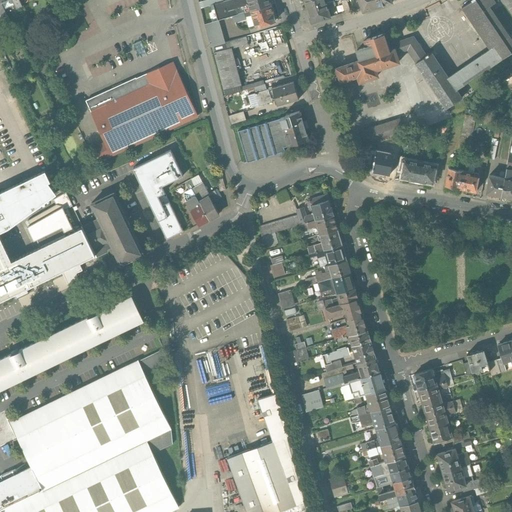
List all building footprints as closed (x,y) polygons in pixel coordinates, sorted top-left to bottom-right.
[(12,0),(16,9),(21,6),(18,0),(12,0)] [(267,0),(224,0),(222,1),(213,4),(217,20),(232,16),(242,13),(269,5),(267,0)] [(305,0),(307,8),(326,3),(324,0),(305,0)] [(343,0),(336,0),(326,3),(327,7),(333,5),(333,6),(339,4),(341,10),(346,9),(343,0)] [(359,0),(364,12),(378,8),(374,0),(359,0)] [(471,0),(472,1),(463,7),(491,49),(490,50),(498,62),(511,52),(511,42),(489,8),(496,3),(493,0),(471,0)] [(326,3),(307,8),(311,22),(330,17),(327,7),(326,3)] [(269,5),(242,13),(244,17),(251,15),(255,27),(274,21),(269,5)] [(242,13),(232,16),(234,22),(244,19),(244,17),(242,13)] [(14,30),(6,14),(0,17),(8,33),(14,30)] [(217,20),(204,24),(210,47),(224,43),(217,20)] [(384,34),(365,40),(367,47),(357,50),(360,60),(336,68),(338,75),(341,82),(358,76),(360,82),(378,76),(376,70),(399,62),(395,49),(390,51),(384,34)] [(452,82),(432,51),(428,54),(427,52),(424,54),(412,37),(407,39),(420,59),(414,63),(444,109),(462,97),(456,89),(452,82)] [(231,48),(213,52),(218,71),(236,66),(231,48)] [(148,84),(146,85),(142,77),(113,90),(117,98),(91,110),(107,146),(96,150),(100,160),(197,116),(173,63),(145,76),(148,84)] [(480,64),(452,82),(456,89),(484,70),(480,64)] [(236,66),(218,71),(223,90),(241,85),(236,66)] [(511,73),(509,69),(498,76),(503,83),(511,76),(511,73)] [(293,82),(254,93),(258,106),(276,101),(277,105),(299,99),(293,82)] [(285,116),(237,131),(246,162),(284,151),(283,147),(307,140),(303,126),(299,111),(285,115),(285,116)] [(245,113),(229,118),(232,127),(247,123),(245,113)] [(393,121),(360,127),(363,140),(395,134),(393,121)] [(422,129),(412,132),(413,138),(424,135),(422,129)] [(395,145),(393,155),(392,162),(398,164),(401,146),(395,145)] [(498,146),(491,145),(488,158),(495,160),(498,146)] [(169,150),(135,165),(169,238),(185,230),(166,189),(162,191),(159,184),(180,174),(169,150)] [(377,154),(371,153),(368,169),(373,170),(373,172),(390,175),(392,162),(393,155),(377,152),(377,154)] [(511,155),(509,154),(504,178),(501,197),(511,198),(511,155)] [(421,162),(405,159),(402,175),(418,178),(421,162)] [(435,165),(421,162),(418,178),(433,181),(435,168),(434,168),(435,165)] [(463,171),(448,168),(445,186),(460,189),(463,171)] [(0,231),(14,225),(57,193),(45,169),(0,190),(0,231)] [(479,174),(463,171),(460,189),(476,192),(479,174)] [(504,178),(489,176),(486,194),(501,197),(504,178)] [(192,179),(185,183),(189,190),(192,189),(195,187),(192,179)] [(223,179),(217,180),(220,192),(226,190),(223,179)] [(209,194),(202,183),(195,187),(192,189),(196,196),(209,219),(219,214),(213,203),(219,199),(214,191),(209,194)] [(196,196),(192,189),(189,190),(184,193),(184,198),(199,225),(209,219),(196,196)] [(286,189),(277,193),(281,203),(291,199),(286,189)] [(56,205),(28,221),(30,225),(27,227),(34,241),(37,239),(40,247),(74,231),(70,223),(73,222),(67,209),(73,206),(66,192),(53,200),(56,205)] [(128,221),(114,192),(92,203),(99,219),(82,227),(97,257),(108,252),(107,250),(113,247),(121,264),(143,254),(130,226),(130,225),(128,221)] [(323,196),(307,200),(309,208),(312,208),(313,212),(311,214),(305,216),(299,218),(301,224),(333,215),(329,200),(325,201),(323,196)] [(303,207),(296,210),(298,215),(299,218),(305,216),(303,207)] [(298,215),(259,226),(261,236),(301,224),(299,218),(298,215)] [(301,224),(302,230),(317,226),(320,234),(337,229),(333,215),(301,224)] [(40,247),(0,265),(0,303),(68,270),(97,257),(82,227),(74,231),(40,247)] [(320,234),(318,235),(319,241),(321,240),(322,244),(308,248),(310,254),(342,244),(337,229),(320,234)] [(342,244),(310,254),(311,258),(318,256),(321,266),(319,267),(319,268),(329,265),(346,260),(342,244)] [(346,260),(329,265),(331,272),(323,275),(322,272),(319,273),(318,270),(315,271),(317,277),(319,282),(350,272),(346,260)] [(284,267),(275,270),(276,275),(286,272),(284,267)] [(319,282),(317,282),(320,292),(331,289),(332,295),(337,294),(355,288),(350,272),(319,282)] [(355,288),(337,294),(338,299),(332,301),(333,306),(358,299),(355,288)] [(290,290),(278,293),(282,307),(294,303),(290,290)] [(89,316),(0,358),(0,388),(142,320),(131,296),(89,316)] [(333,306),(326,308),(328,318),(343,314),(345,319),(362,314),(358,299),(333,306)] [(331,300),(324,302),(326,308),(333,306),(332,301),(331,300)] [(362,314),(345,319),(346,325),(349,335),(367,330),(362,314)] [(304,315),(286,320),(290,332),(307,326),(304,315)] [(346,325),(332,329),(335,339),(340,337),(349,335),(346,325)] [(367,330),(349,335),(352,345),(370,340),(367,330)] [(349,335),(340,337),(341,341),(333,343),(335,350),(352,345),(349,335)] [(370,340),(352,345),(353,349),(357,363),(375,358),(370,340)] [(305,341),(295,344),(297,350),(306,347),(305,341)] [(511,341),(498,345),(502,359),(503,364),(504,364),(504,366),(507,365),(506,364),(510,362),(511,361),(511,341)] [(335,350),(323,354),(328,371),(338,368),(335,360),(332,361),(331,359),(350,353),(349,350),(353,349),(352,345),(335,350)] [(260,348),(237,354),(247,391),(270,385),(260,348)] [(484,349),(467,355),(472,372),(479,370),(480,374),(490,371),(488,363),(484,349)] [(162,350),(11,421),(32,466),(18,472),(16,467),(0,475),(3,480),(0,481),(0,511),(168,511),(179,507),(153,453),(173,444),(171,429),(144,371),(164,362),(162,350)] [(360,371),(342,377),(344,382),(348,381),(379,372),(375,358),(357,363),(360,371)] [(502,359),(497,361),(500,373),(506,372),(504,366),(504,364),(503,364),(502,359)] [(497,361),(488,363),(490,371),(492,376),(500,373),(497,361)] [(328,371),(322,373),(323,379),(346,373),(344,366),(338,368),(328,371)] [(431,369),(414,374),(418,389),(445,382),(443,376),(434,379),(431,369)] [(448,370),(442,372),(443,376),(445,382),(451,380),(448,370)] [(379,372),(348,381),(350,387),(358,385),(358,384),(360,383),(360,384),(361,385),(362,384),(365,394),(384,389),(379,372)] [(445,382),(418,389),(422,402),(439,397),(437,390),(446,387),(445,382)] [(384,389),(365,394),(369,404),(367,405),(366,405),(367,407),(365,408),(364,406),(357,408),(359,415),(389,406),(386,396),(388,394),(386,391),(385,390),(384,389)] [(302,397),(306,411),(322,406),(318,392),(302,397)] [(308,511),(305,498),(277,393),(258,399),(296,505),(276,511),(308,511)] [(439,397),(422,402),(426,415),(452,407),(450,401),(441,404),(439,397)] [(389,406),(359,415),(360,421),(368,419),(368,417),(370,417),(370,418),(371,419),(373,418),(376,428),(394,422),(389,406)] [(452,407),(426,415),(429,427),(447,422),(445,415),(454,412),(452,407)] [(394,422),(376,428),(378,438),(377,438),(376,439),(377,441),(374,442),(374,440),(365,443),(367,449),(399,439),(397,429),(398,428),(397,424),(395,424),(394,422)] [(447,422),(429,427),(434,444),(452,439),(447,422)] [(327,428),(316,431),(318,437),(329,434),(327,428)] [(468,432),(454,437),(456,442),(457,442),(470,438),(468,432)] [(470,438),(457,442),(459,448),(472,444),(470,438)] [(399,439),(367,449),(369,455),(378,453),(377,451),(380,450),(380,452),(381,453),(383,452),(386,462),(387,462),(405,456),(399,439)] [(455,449),(437,454),(443,472),(470,464),(466,452),(457,455),(455,449)] [(405,456),(387,462),(390,472),(408,467),(405,456)] [(377,464),(371,466),(374,477),(380,475),(377,464)] [(470,464),(443,472),(448,490),(462,486),(465,485),(465,483),(473,480),(471,475),(473,475),(470,464)] [(380,475),(374,477),(377,487),(382,486),(393,483),(411,477),(408,467),(390,472),(380,475)] [(343,477),(329,481),(331,489),(332,489),(345,485),(343,477)] [(411,477),(393,483),(395,489),(397,495),(415,490),(411,477)] [(473,480),(465,483),(465,485),(462,486),(464,492),(482,486),(480,478),(473,480)] [(345,485),(332,489),(334,497),(348,493),(345,485)] [(395,489),(384,493),(382,486),(377,487),(376,488),(380,500),(397,495),(395,489)] [(397,495),(380,500),(381,506),(399,501),(400,506),(418,500),(415,490),(397,495)] [(468,497),(452,502),(454,511),(472,511),(473,511),(472,507),(468,497)] [(421,511),(418,500),(400,506),(402,511),(421,511)] [(350,502),(337,506),(338,511),(352,508),(350,502)]
